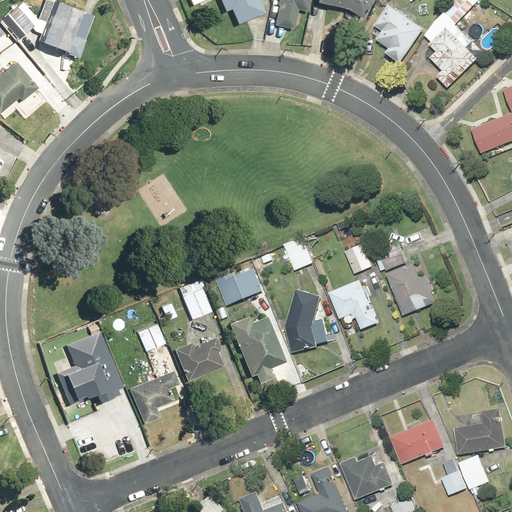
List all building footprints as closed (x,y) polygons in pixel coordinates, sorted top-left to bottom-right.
[(263,14),(256,0),(214,0),(221,15),(229,12),(235,25),(263,14)] [(310,0),(277,0),(273,25),(293,29),(297,11),(307,13),(310,0)] [(316,0),(315,4),(345,10),(359,19),(372,0),(316,0)] [(389,49),(406,60),(428,25),(391,2),(377,23),(385,28),(379,36),(392,44),(389,49)] [(67,57),(81,15),(51,5),(36,46),(67,57)] [(17,6),(0,21),(0,23),(17,41),(34,24),(17,6)] [(442,74),(452,85),(481,56),(467,43),(472,37),(447,12),(426,33),(441,48),(433,56),(446,69),(442,74)] [(16,63),(0,76),(0,115),(19,100),(22,104),(39,90),(16,63)] [(511,83),(506,86),(511,100),(511,110),(476,125),(485,150),(511,139),(511,83)] [(306,239),(288,246),(297,268),(315,261),(306,239)] [(377,250),(384,269),(410,259),(402,241),(377,250)] [(365,243),(348,251),(357,272),(374,265),(365,243)] [(423,260),(390,272),(406,313),(439,300),(423,260)] [(238,275),(236,272),(219,278),(229,304),(267,290),(258,267),(238,275)] [(361,276),(329,288),(341,316),(356,310),(362,325),(378,319),(361,276)] [(198,279),(179,287),(192,319),(211,311),(198,279)] [(314,324),(322,292),(295,285),(286,323),(293,349),(319,342),(314,324)] [(171,302),(161,306),(167,319),(177,314),(171,302)] [(247,312),(227,320),(248,372),(253,370),(256,379),(270,373),(267,364),(283,358),(264,312),(249,318),(247,312)] [(155,317),(136,325),(146,350),(165,342),(155,317)] [(60,371),(72,401),(87,396),(90,404),(93,402),(115,394),(117,393),(115,387),(122,384),(101,331),(69,343),(77,364),(60,371)] [(188,338),(172,345),(184,376),(221,362),(215,348),(219,347),(214,333),(190,342),(188,338)] [(169,366),(126,384),(141,419),(158,412),(154,403),(171,395),(166,384),(175,380),(169,366)] [(459,423),(460,452),(508,450),(506,407),(485,408),(486,421),(459,423)] [(391,433),(403,462),(450,442),(437,414),(391,433)] [(358,452),(341,459),(357,497),(397,480),(388,456),(377,461),(373,452),(360,457),(358,452)] [(463,461),(475,488),(493,480),(481,453),(463,461)] [(471,487),(457,455),(445,460),(450,472),(443,475),(452,495),(471,487)] [(345,511),(349,511),(329,463),(313,470),(321,490),(297,499),(302,511),(345,511)] [(258,488),(240,495),(247,511),(289,511),(282,491),(263,499),(258,488)] [(225,511),(212,495),(196,507),(199,511),(225,511)] [(392,503),(395,511),(419,511),(412,495),(392,503)]
